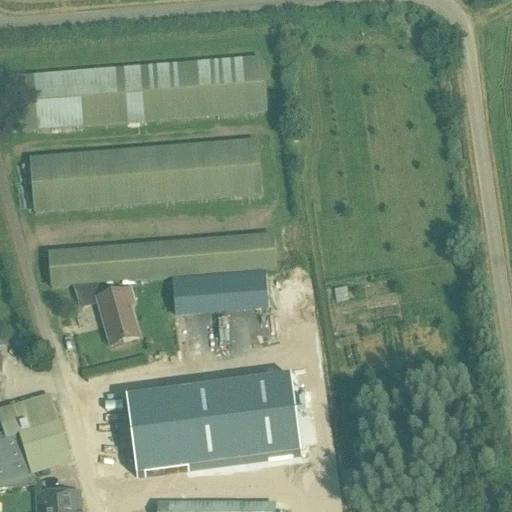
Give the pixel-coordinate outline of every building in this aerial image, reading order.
[(14,80),(19,136),(267,115),(262,60),(14,80)] [(33,162),(37,214),(265,197),(261,145),(33,162)] [(51,257),(53,289),(172,280),(264,273),(278,272),(276,240),(51,257)] [(172,280),(175,318),(267,311),(264,273),(172,280)] [(98,302),(112,348),(139,340),(130,308),(136,307),(131,292),(98,302)] [(291,380),(126,402),(137,481),(301,459),(291,380)] [(81,511),(80,495),(37,498),(37,511),(81,511)]
